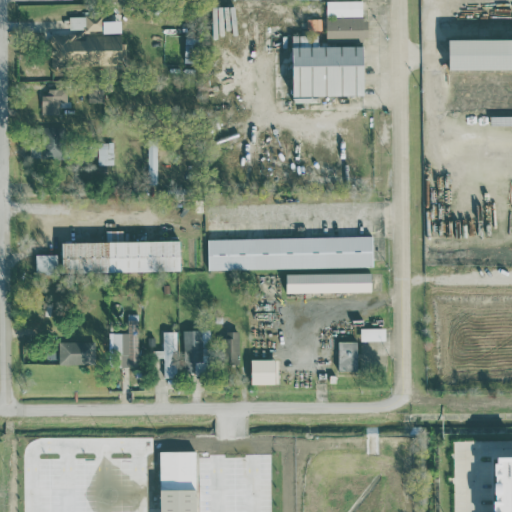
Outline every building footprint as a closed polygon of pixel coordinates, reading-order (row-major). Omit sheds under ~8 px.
[(361,0),(325,0),(326,16),(362,15),(361,0)] [(68,15),(69,29),(79,28),(79,31),(121,30),(120,19),(103,20),(103,14),(68,15)] [(326,39),(367,39),(367,16),(326,17),(326,39)] [(318,45),(317,33),(291,34),(293,96),(364,94),(363,44),(318,45)] [(50,36),(50,63),(94,62),(94,64),(125,63),(124,42),(121,42),(121,34),(85,35),(50,36)] [(184,61),(198,62),(199,37),(185,36),(184,61)] [(448,69),(511,68),(511,36),(448,37),(448,69)] [(41,90),(41,114),(58,113),(58,100),(67,100),(66,89),(41,90)] [(30,142),(29,159),(60,160),(61,134),(41,134),(40,143),(30,142)] [(113,163),(113,141),(97,142),(97,164),(113,163)] [(156,142),(147,142),(148,182),(157,182),(156,142)] [(372,235),(207,238),(207,269),(373,266),(372,235)] [(179,238),(61,242),(62,272),(180,269),(179,238)] [(35,271),(57,271),(57,253),(35,254),(35,271)] [(371,271),(286,273),(286,292),(371,290),(371,271)] [(111,332),(111,365),(138,365),(137,314),(127,314),(127,332),(111,332)] [(385,327),(360,327),(360,340),(385,340),(385,327)] [(183,329),(184,373),(203,373),(202,329),(183,329)] [(163,357),(163,376),(175,376),(176,330),(163,330),(162,349),(153,349),(153,356),(163,357)] [(238,331),(224,331),(223,363),(238,363),(238,331)] [(58,363),(88,362),(88,340),(58,341),(58,363)] [(357,340),(338,341),(338,370),(357,370),(357,340)] [(251,384),(274,383),(274,358),(250,359),(251,384)] [(194,511),(195,450),(156,449),(155,511),(194,511)] [(511,511),(511,455),(497,456),(497,462),(486,462),(487,511),(511,511)]
